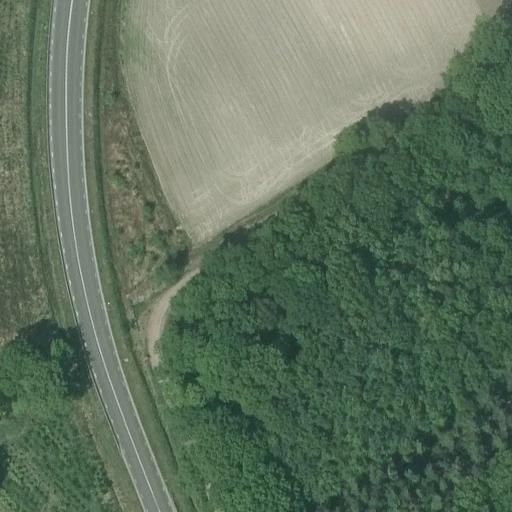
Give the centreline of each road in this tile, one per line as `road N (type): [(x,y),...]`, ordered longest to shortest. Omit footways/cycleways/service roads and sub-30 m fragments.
road 1 (track): [(511,69),(157,306),(144,341),(162,401),(214,511)]
road 2 (secondary): [(158,511),(83,285),(66,107),(70,0)]
